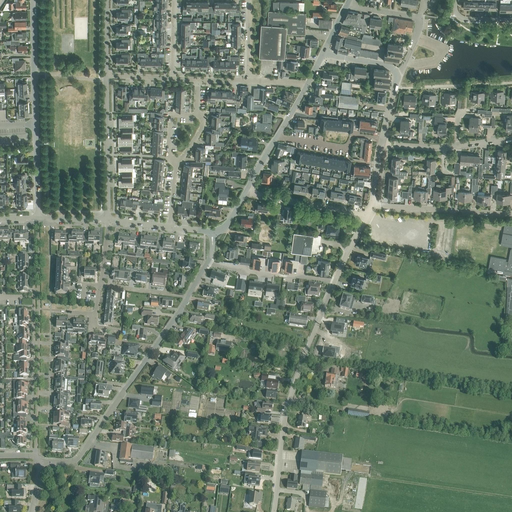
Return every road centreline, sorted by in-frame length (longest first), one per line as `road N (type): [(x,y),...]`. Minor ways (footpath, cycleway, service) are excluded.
road 1 (residential): [(272,511),(290,399),(364,217)]
road 2 (unclassified): [(39,461),(77,458),(209,260)]
road 3 (residential): [(35,456),(36,218)]
road 4 (residential): [(36,218),(32,0)]
road 5 (track): [(511,498),(356,475),(345,479),(330,511)]
road 6 (residential): [(109,220),(107,76)]
road 7 (residential): [(511,214),(371,203)]
road 8 (residential): [(364,217),(244,193)]
